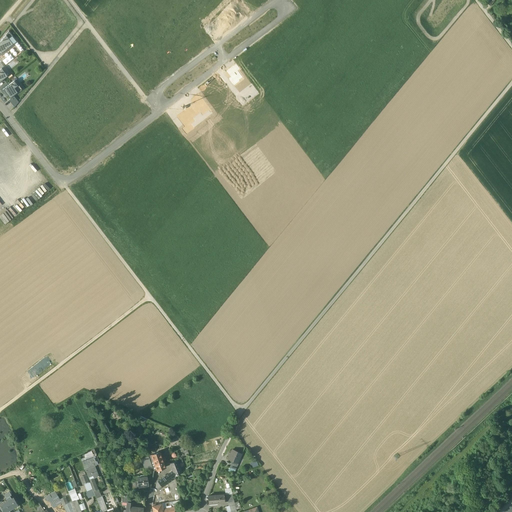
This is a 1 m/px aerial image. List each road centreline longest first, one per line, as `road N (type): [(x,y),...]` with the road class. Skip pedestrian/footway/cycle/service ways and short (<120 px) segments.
road 1 (unclassified): [(240,412),(511,83)]
road 2 (track): [(62,184),(240,412)]
road 3 (track): [(0,410),(149,296)]
road 4 (residential): [(160,110),(286,13),(287,0)]
road 5 (residential): [(277,0),(155,93),(160,110)]
road 6 (track): [(9,117),(87,22)]
road 7 (residential): [(160,110),(62,184)]
